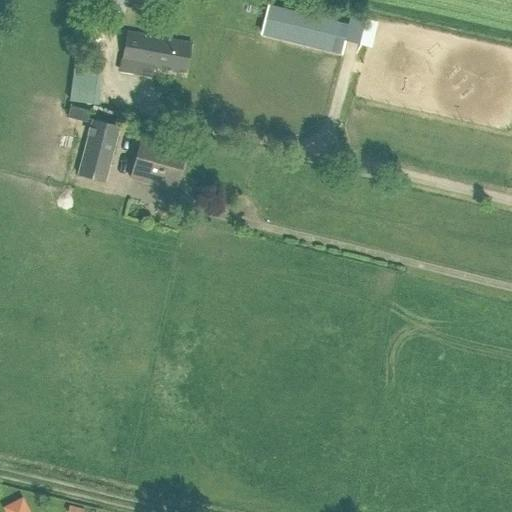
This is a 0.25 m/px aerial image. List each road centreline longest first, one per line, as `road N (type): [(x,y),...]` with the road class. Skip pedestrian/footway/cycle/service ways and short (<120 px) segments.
road 1 (track): [(511,199),(150,115)]
road 2 (track): [(179,511),(0,467)]
